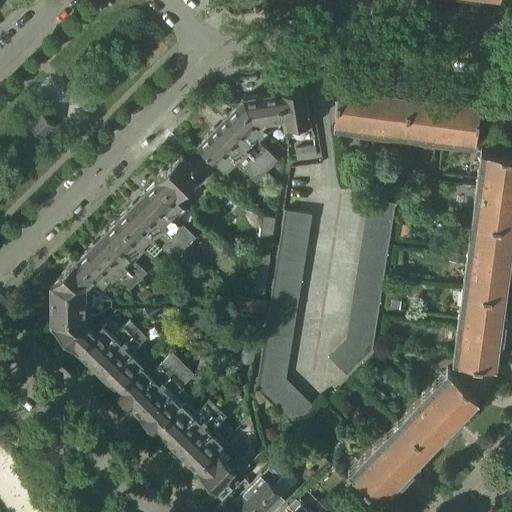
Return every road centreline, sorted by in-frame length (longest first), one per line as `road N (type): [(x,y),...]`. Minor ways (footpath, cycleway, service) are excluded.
road 1 (residential): [(0,274),(220,51)]
road 2 (residential): [(511,54),(344,30),(220,51)]
road 3 (residential): [(154,511),(0,359)]
